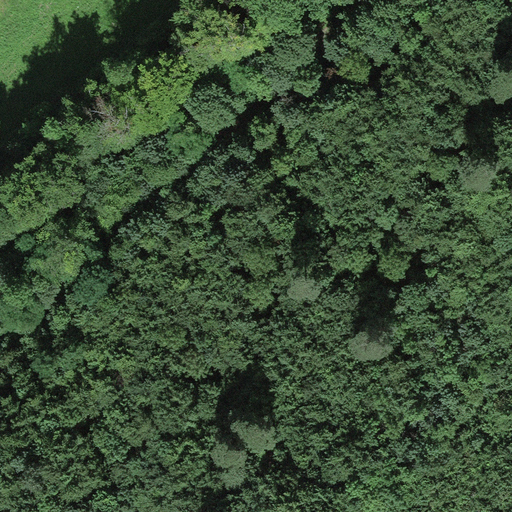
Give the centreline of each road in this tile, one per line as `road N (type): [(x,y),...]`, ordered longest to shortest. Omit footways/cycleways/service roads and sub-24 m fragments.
road 1 (track): [(374,0),(43,303),(0,323)]
road 2 (track): [(511,351),(398,511)]
